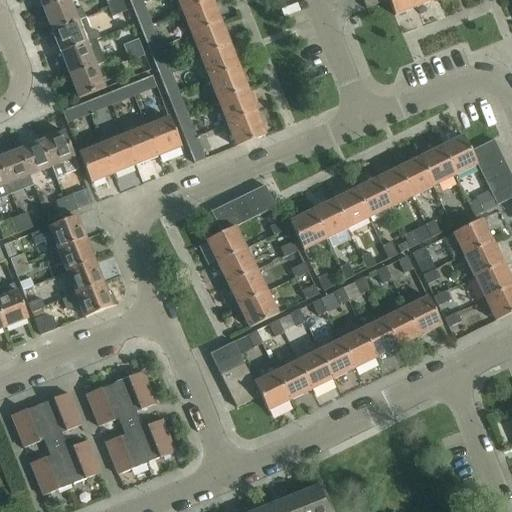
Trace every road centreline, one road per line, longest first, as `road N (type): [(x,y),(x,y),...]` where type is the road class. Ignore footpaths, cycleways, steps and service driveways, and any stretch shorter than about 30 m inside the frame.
road 1 (residential): [(162,321),(134,245),(149,206),(363,120)]
road 2 (residential): [(228,476),(456,377)]
road 3 (residential): [(0,386),(162,321)]
road 4 (residential): [(228,476),(162,321)]
road 5 (residential): [(363,120),(469,80),(497,86),(511,108)]
road 6 (residential): [(506,511),(456,377)]
road 7 (residential): [(363,120),(315,0)]
road 8 (residential): [(0,120),(13,114),(24,68),(0,9)]
